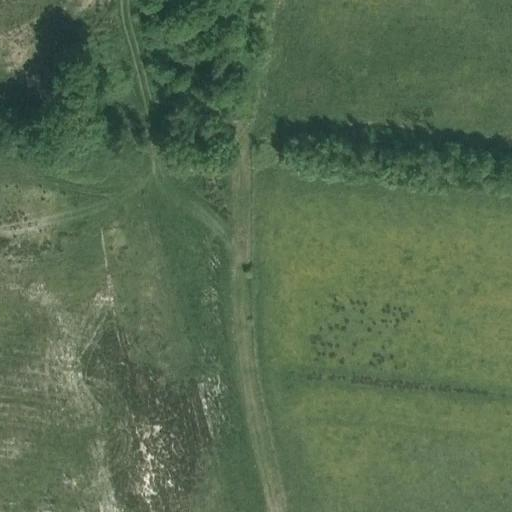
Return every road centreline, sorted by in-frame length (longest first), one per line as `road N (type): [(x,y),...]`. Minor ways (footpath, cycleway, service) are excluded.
road 1 (track): [(127,0),(159,170),(176,196),(227,228),(241,268)]
road 2 (track): [(241,268),(251,0)]
road 3 (track): [(279,511),(247,366),(241,268)]
